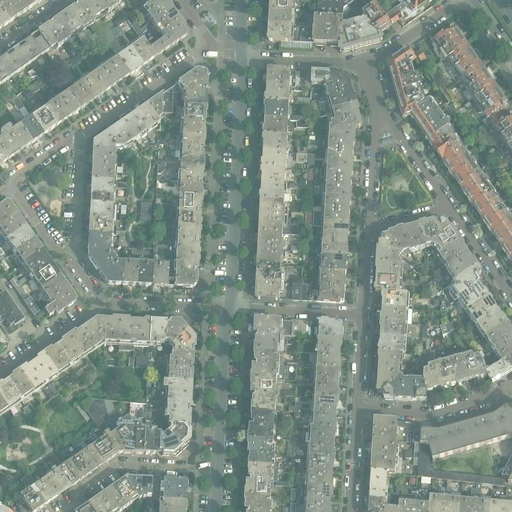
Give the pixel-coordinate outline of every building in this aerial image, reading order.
[(32,7),(27,0),(4,0),(0,3),(0,12),(8,24),(32,7)] [(100,16),(88,0),(86,0),(63,16),(75,33),(80,29),(81,31),(96,21),(95,19),(100,16)] [(119,2),(122,0),(88,0),(100,16),(105,12),(106,14),(120,4),(119,2)] [(186,36),(187,34),(162,0),(156,0),(142,10),(137,14),(141,19),(146,15),(160,35),(155,39),(156,41),(146,48),(154,59),(186,36)] [(142,6),(142,10),(156,0),(142,0),(141,2),(142,6)] [(292,13),(293,0),(270,0),(270,12),(292,13)] [(316,0),(315,18),(314,29),(314,44),(341,46),(342,46),(343,26),(344,16),(344,9),(354,1),(356,0),(316,0)] [(408,0),(406,2),(409,7),(412,5),(415,10),(426,2),(429,3),(432,0),(408,0)] [(378,35),(391,26),(377,5),(363,14),(366,19),(378,36),(378,35)] [(142,6),(134,12),(136,14),(137,14),(142,10),(142,6)] [(404,18),(400,12),(397,8),(392,12),(398,22),(404,18)] [(0,29),(8,24),(0,12),(0,29)] [(292,28),(292,13),(270,12),(269,40),(271,42),(291,43),(314,44),(314,29),(292,28)] [(394,25),(398,22),(392,12),(387,15),(394,25)] [(75,33),(63,16),(38,34),(50,51),(55,47),(56,49),(71,39),(69,37),(75,33)] [(378,36),(366,19),(361,22),(349,25),(349,26),(348,26),(348,20),(346,16),(344,16),(343,26),(342,46),(341,46),(340,52),(343,52),(343,54),(362,48),(380,43),(380,42),(382,40),(378,35),(378,36)] [(314,29),(314,17),(308,17),(308,25),(298,25),(298,28),(314,29)] [(117,28),(123,24),(119,19),(114,23),(117,28)] [(468,48),(455,29),(454,28),(441,37),(440,37),(437,39),(437,40),(434,42),(448,61),(468,48)] [(99,30),(94,34),(98,39),(103,35),(99,30)] [(50,51),(38,34),(31,39),(30,40),(41,56),(41,55),(42,56),(46,53),(57,68),(60,66),(50,51)] [(30,40),(31,39),(30,39),(0,60),(0,84),(42,56),(41,55),(41,56),(30,40)] [(90,46),(86,41),(82,44),(85,49),(90,46)] [(129,76),(152,59),(154,59),(146,48),(141,41),(117,58),(129,76)] [(481,67),(469,50),(468,48),(448,61),(461,81),(481,67)] [(409,65),(415,60),(408,50),(388,64),(391,75),(391,77),(391,80),(393,81),(394,83),(413,78),(409,65)] [(99,51),(95,54),(102,63),(105,60),(99,51)] [(426,62),(420,52),(415,56),(422,65),(426,62)] [(77,66),(82,62),(78,56),(73,60),(77,66)] [(129,76),(117,58),(92,75),(104,93),(129,76)] [(432,72),(426,62),(422,65),(428,75),(432,72)] [(495,87),(483,69),(481,67),(461,81),(475,100),(495,87)] [(37,72),(26,80),(29,84),(40,76),(37,72)] [(295,89),(296,73),(271,72),(269,75),(267,97),(266,99),(266,102),(267,103),(267,105),(289,106),(290,88),(295,89)] [(446,91),(432,72),(428,75),(442,94),(446,91)] [(204,103),(205,97),(206,76),(203,73),(196,73),(178,85),(172,89),(161,97),(160,113),(160,118),(165,118),(165,113),(171,114),(171,112),(171,107),(172,94),(176,94),(184,93),(183,108),(204,109),(204,108),(205,107),(205,104),(204,103)] [(296,73),(295,89),(305,89),(305,74),(296,73)] [(353,99),(349,85),(350,84),(348,77),(347,77),(346,77),(343,77),(343,76),(312,74),(305,74),(305,89),(312,90),(312,87),(321,88),(325,86),(333,112),(356,105),(354,99),(353,99)] [(104,93),(92,75),(68,92),(80,110),(104,93)] [(398,97),(421,91),(417,77),(413,78),(394,83),(394,84),(393,85),(394,88),(396,89),(398,97)] [(40,82),(29,89),(33,94),(43,86),(40,82)] [(491,124),(501,118),(498,113),(508,106),(495,87),(475,100),(491,124)] [(27,100),(32,96),(28,91),(23,94),(27,100)] [(428,104),(422,95),(421,91),(398,97),(401,108),(400,110),(401,113),(403,114),(404,118),(411,116),(410,116),(428,104)] [(453,101),(446,91),(442,94),(449,104),(453,101)] [(80,110),(68,92),(43,110),(55,127),(80,110)] [(2,100),(5,104),(11,100),(8,95),(2,100)] [(160,118),(160,113),(161,97),(148,106),(157,119),(159,118),(160,118)] [(23,108),(16,99),(11,102),(18,112),(23,108)] [(420,128),(440,114),(431,101),(428,104),(410,116),(411,116),(413,119),(414,120),(420,128)] [(287,138),(289,106),(267,105),(266,107),(265,110),(267,112),(266,130),(264,131),(264,135),(266,136),(265,137),(287,138)] [(362,128),(357,112),(358,112),(356,105),(333,112),(336,121),(335,124),(333,124),(332,128),(330,128),(329,138),(354,139),(355,130),(362,128)] [(449,108),(454,114),(458,111),(456,109),(456,110),(452,105),(449,108)] [(157,119),(148,106),(123,123),(135,141),(160,124),(157,119)] [(203,133),(203,127),(204,116),(205,115),(205,111),(204,110),(204,109),(183,108),(182,120),(171,119),(171,124),(182,125),(182,137),(181,138),(203,139),(203,138),(204,138),(204,134),(203,133)] [(55,127),(43,110),(18,127),(30,144),(55,127)] [(449,129),(450,128),(440,114),(420,128),(426,136),(425,138),(427,140),(429,141),(429,142),(449,128),(449,129)] [(511,145),(511,116),(504,122),(501,118),(491,124),(508,149),(511,145)] [(135,141),(123,123),(93,144),(93,152),(114,154),(114,149),(122,150),(135,141)] [(30,144),(18,127),(10,133),(10,130),(8,128),(0,132),(0,133),(2,136),(3,137),(0,139),(0,149),(8,160),(30,144)] [(468,157),(449,129),(449,128),(429,142),(430,142),(429,144),(432,148),(433,147),(445,165),(444,165),(448,171),(468,157)] [(201,163),(202,157),(202,145),(203,144),(203,141),(203,140),(203,139),(181,138),(182,137),(175,137),(175,152),(175,158),(180,158),(180,168),(201,169),(201,168),(202,167),(202,164),(201,163)] [(286,171),(287,141),(287,138),(265,137),(265,138),(264,139),(264,143),(265,144),(264,163),(263,164),(263,167),(264,169),(264,170),(286,171)] [(354,146),(354,139),(329,138),(329,153),(352,154),(353,146),(354,146)] [(308,141),(307,151),(316,152),(317,141),(308,141)] [(152,151),(158,150),(159,142),(153,145),(150,147),(152,151)] [(113,179),(114,154),(93,152),(91,183),(112,184),(113,179)] [(352,162),(352,154),(329,153),(328,168),(352,169),(353,162),(352,162)] [(307,163),(307,156),(296,155),(296,163),(307,163)] [(488,185),(483,179),(468,157),(448,171),(451,176),(453,175),(465,193),(464,194),(467,199),(488,185)] [(157,167),(157,175),(160,175),(165,170),(165,167),(157,167)] [(200,193),(200,187),(201,176),(202,175),(202,171),(201,170),(201,169),(180,168),(179,198),(200,199),(200,198),(201,197),(201,194),(200,193)] [(352,176),(352,169),(328,168),(326,198),(351,199),(351,192),(350,192),(351,176),(352,176)] [(262,202),(284,203),(290,204),(290,196),(285,196),(286,171),(264,170),(262,172),(262,175),(263,176),(262,195),(261,197),(261,200),(262,202)] [(111,222),(112,184),(91,183),(89,221),(111,222)] [(487,227),(507,213),(488,185),(467,199),(471,204),(472,204),(484,221),(483,222),(487,227)] [(505,189),(499,193),(502,197),(508,193),(505,189)] [(510,198),(508,195),(500,200),(502,204),(510,198)] [(198,223),(199,217),(199,205),(200,205),(200,201),(200,200),(200,199),(179,198),(177,228),(198,229),(198,228),(199,228),(199,224),(198,223)] [(350,206),(351,199),(326,198),(324,228),(349,229),(349,223),(348,222),(348,216),(349,206),(350,206)] [(285,228),(286,210),(284,210),(284,203),(262,202),(262,203),(261,204),(261,208),(262,209),(261,228),(259,230),(259,232),(260,234),(260,235),(283,236),(283,228),(285,228)] [(0,227),(16,216),(9,205),(6,205),(0,208),(0,227)] [(506,256),(511,251),(511,220),(507,213),(487,227),(490,233),(491,232),(503,250),(502,250),(506,256)] [(25,229),(17,218),(16,216),(0,227),(0,232),(6,241),(25,229)] [(89,236),(110,237),(116,237),(117,227),(111,226),(111,222),(89,221),(89,236)] [(460,242),(449,226),(449,225),(445,222),(444,222),(442,222),(438,222),(420,227),(426,248),(431,246),(438,249),(442,254),(460,242)] [(426,249),(426,248),(420,227),(404,231),(410,252),(410,253),(426,249)] [(197,253),(197,247),(198,236),(199,235),(199,231),(198,230),(198,229),(177,228),(176,258),(197,259),(198,258),(198,254),(197,253)] [(348,236),(349,229),(324,228),(322,258),(347,259),(347,252),(346,252),(347,236),(348,236)] [(33,241),(32,239),(25,229),(6,241),(15,254),(33,241)] [(404,254),(410,252),(404,231),(385,237),(380,240),(378,244),(377,265),(399,266),(399,260),(404,254)] [(283,261),(284,243),(282,243),(283,236),(260,235),(260,236),(259,237),(259,240),(260,241),(259,261),(258,262),(258,265),(259,266),(259,267),(281,268),(281,261),(283,261)] [(109,251),(110,237),(89,236),(88,251),(109,252),(109,251)] [(42,253),(34,243),(33,241),(15,254),(23,266),(42,253)] [(456,282),(477,268),(476,268),(477,266),(474,263),(473,263),(463,249),(463,247),(460,242),(442,254),(441,255),(439,258),(456,282)] [(121,286),(122,264),(116,264),(114,261),(118,256),(116,249),(113,251),(109,251),(109,252),(88,251),(88,258),(106,285),(121,286)] [(50,266),(48,264),(42,253),(23,266),(32,278),(50,266)] [(195,287),(196,274),(196,266),(197,265),(197,261),(196,260),(197,259),(176,258),(175,281),(166,280),(166,288),(193,289),(195,287)] [(344,282),(345,275),(345,266),(347,266),(347,259),(322,258),(321,288),(344,289),(345,289),(346,282),(344,282)] [(0,264),(0,267),(4,273),(9,269),(4,262),(0,264)] [(151,287),(152,266),(122,264),(121,286),(151,287)] [(399,296),(400,281),(401,266),(399,266),(377,265),(377,270),(378,272),(377,288),(376,288),(375,292),(376,293),(376,294),(383,295),(399,296)] [(59,278),(51,267),(50,266),(32,278),(40,291),(59,278)] [(166,288),(166,280),(167,267),(152,266),(151,287),(166,288)] [(281,294),(282,275),(281,275),(281,268),(259,267),(259,268),(257,270),(257,273),(258,274),(258,294),(256,295),(256,298),(257,299),(257,300),(279,301),(280,294),(281,294)] [(483,293),(478,285),(479,284),(476,278),(478,276),(480,274),(481,272),(479,269),(477,269),(477,268),(456,282),(453,284),(456,289),(449,294),(455,302),(459,300),(467,312),(488,299),(487,298),(488,296),(486,293),(483,293)] [(436,279),(442,274),(440,271),(433,275),(436,279)] [(292,285),(301,286),(302,278),(292,277),(292,285)] [(15,290),(20,287),(20,286),(18,283),(15,278),(9,282),(15,290)] [(25,278),(18,283),(20,286),(28,281),(25,278)] [(67,291),(61,281),(59,278),(40,291),(49,303),(67,291)] [(301,287),(301,286),(293,285),(292,302),(301,302),(301,287)] [(25,294),(20,287),(15,290),(20,298),(25,294)] [(309,302),(310,287),(301,287),(301,302),(309,302)] [(344,294),(344,289),(321,288),(320,292),(318,292),(317,303),(340,304),(340,303),(343,303),(343,302),(345,302),(345,295),(344,294)] [(44,312),(48,318),(54,313),(56,316),(74,304),(74,301),(67,291),(49,303),(51,307),(44,312)] [(4,293),(2,295),(0,292),(0,325),(8,337),(20,329),(17,325),(24,321),(4,293)] [(412,326),(412,311),(407,311),(407,296),(399,296),(383,295),(383,300),(384,302),(383,318),(382,319),(381,322),(382,323),(382,324),(406,326),(412,326)] [(41,315),(32,303),(29,298),(23,303),(35,319),(41,315)] [(501,318),(497,311),(492,304),(492,302),(490,299),(488,299),(467,312),(485,338),(506,324),(505,324),(506,322),(503,319),(501,318)] [(71,336),(68,338),(82,358),(85,356),(104,343),(119,344),(120,321),(114,320),(114,322),(103,322),(103,320),(95,319),(88,325),(89,326),(75,335),(74,334),(71,336)] [(149,345),(150,323),(149,323),(148,322),(145,322),(143,324),(127,323),(127,321),(120,321),(119,344),(149,345)] [(278,352),(284,352),(284,342),(284,337),(299,338),(300,323),(258,321),(255,323),(255,335),(257,335),(257,345),(255,347),(255,349),(256,350),(256,351),(278,352)] [(170,346),(188,330),(183,324),(169,324),(156,324),(155,323),(152,323),(151,323),(150,323),(149,345),(160,346),(160,344),(164,344),(164,342),(167,343),(170,346)] [(310,338),(311,324),(300,323),(299,338),(309,339),(309,338),(310,338)] [(454,323),(446,325),(450,332),(458,328),(454,323)] [(343,335),(343,327),(342,327),(342,326),(340,326),(340,325),(318,324),(318,331),(320,332),(319,354),(340,355),(341,347),(342,347),(342,340),(341,340),(342,335),(343,335)] [(404,355),(405,341),(406,326),(382,324),(382,325),(381,326),(381,330),(382,331),(381,348),(380,348),(380,352),(380,353),(380,354),(401,355),(404,355)] [(511,333),(509,330),(510,328),(508,325),(506,325),(506,324),(485,338),(503,364),(511,357),(511,333)] [(446,325),(440,327),(443,338),(451,335),(450,332),(446,325)] [(193,351),(194,336),(188,330),(170,346),(173,349),(173,354),(192,355),(192,351),(193,351)] [(464,335),(468,341),(472,338),(468,332),(464,335)] [(82,358),(68,338),(62,343),(63,344),(51,352),(50,351),(44,355),(57,375),(82,358)] [(277,382),(277,367),(283,367),(283,358),(278,357),(278,352),(256,351),(256,352),(255,353),(255,355),(256,356),(255,367),(254,367),(254,375),(252,376),(252,379),(254,380),(254,381),(277,382)] [(190,379),(191,373),(191,361),(193,360),(193,357),(192,356),(192,355),(173,354),(171,354),(171,361),(168,360),(168,364),(164,364),(163,368),(168,368),(167,384),(190,385),(190,384),(191,383),(192,380),(190,379)] [(340,363),(340,357),(340,355),(319,354),(317,384),(339,385),(339,377),(340,377),(341,363),(340,363)] [(384,393),(401,378),(399,375),(399,372),(400,371),(400,365),(401,355),(380,354),(380,355),(379,355),(379,359),(380,360),(379,370),(379,373),(379,383),(378,383),(377,392),(378,392),(378,393),(384,393)] [(57,375),(44,355),(37,360),(38,361),(26,370),(25,369),(19,373),(33,392),(57,375)] [(486,375),(483,364),(478,358),(473,359),(471,357),(450,362),(457,384),(459,385),(462,384),(463,382),(480,378),(481,378),(488,377),(486,375)] [(511,357),(503,364),(486,375),(488,377),(492,383),(511,369),(511,357)] [(457,384),(450,362),(435,367),(434,364),(434,361),(429,360),(428,369),(428,372),(425,372),(424,382),(423,385),(426,394),(432,392),(433,391),(450,386),(451,387),(455,386),(456,384),(457,384)] [(33,392),(19,373),(13,377),(14,378),(2,387),(0,386),(0,385),(0,397),(8,409),(7,410),(11,415),(16,412),(12,407),(33,392)] [(426,394),(423,385),(424,382),(411,381),(415,376),(411,374),(406,381),(404,381),(401,378),(384,393),(384,399),(385,399),(385,401),(393,401),(393,400),(426,402),(426,394)] [(275,412),(277,382),(254,381),(254,382),(252,383),(251,385),(253,386),(253,394),(254,395),(254,405),(252,406),(252,409),(253,410),(253,411),(275,412)] [(190,385),(167,384),(162,383),(162,391),(165,391),(164,396),(166,397),(189,398),(190,385)] [(338,393),(338,387),(339,385),(317,384),(315,414),(337,415),(337,407),(338,407),(339,393),(338,393)] [(47,388),(53,396),(57,394),(51,386),(47,388)] [(49,399),(53,396),(47,388),(43,391),(49,399)] [(0,415),(7,410),(8,409),(0,397),(0,415)] [(188,422),(188,415),(189,404),(190,403),(190,400),(189,399),(189,398),(166,397),(165,421),(168,421),(168,427),(169,427),(188,428),(188,427),(189,425),(189,423),(188,422)] [(103,402),(91,401),(88,401),(81,405),(98,428),(103,436),(115,455),(122,453),(123,447),(114,434),(111,430),(107,416),(107,414),(103,402)] [(110,402),(103,402),(107,414),(107,416),(114,414),(110,402)] [(511,403),(493,417),(439,432),(421,431),(421,432),(420,444),(420,446),(426,446),(428,446),(433,461),(511,438),(511,455),(501,477),(511,478),(508,484),(511,484),(511,403)] [(79,406),(75,409),(86,423),(89,420),(79,406)] [(274,442),(275,412),(253,411),(252,412),(252,415),(253,417),(252,427),(251,427),(251,435),(249,436),(249,439),(251,440),(251,441),(274,442)] [(334,453),(334,444),(335,437),(336,437),(337,423),(336,423),(337,415),(315,414),(315,420),(309,420),(308,428),(312,429),(311,434),(306,434),(306,443),(311,443),(310,458),(335,459),(335,453),(334,453)] [(182,452),(166,434),(163,437),(159,437),(159,434),(155,433),(155,431),(139,430),(139,426),(128,425),(128,420),(126,420),(114,428),(117,432),(114,434),(123,447),(122,453),(122,454),(143,455),(143,454),(144,455),(145,455),(147,456),(149,455),(161,455),(161,456),(176,457),(182,452)] [(406,423),(396,422),(375,421),(374,441),(395,442),(396,427),(405,428),(406,423)] [(188,432),(188,428),(169,427),(169,431),(166,434),(182,452),(188,446),(189,432),(188,432)] [(91,473),(116,456),(115,455),(103,436),(98,428),(85,437),(87,441),(95,435),(99,442),(79,456),(91,473)] [(74,450),(87,441),(85,437),(72,446),(74,450)] [(277,450),(276,448),(273,448),(274,442),(251,441),(251,443),(249,444),(248,447),(250,448),(250,456),(251,456),(250,466),(249,467),(249,469),(250,471),(261,472),(271,472),(272,462),(275,462),(275,457),(273,457),(273,456),(277,457),(277,450)] [(395,473),(397,443),(395,442),(374,441),(372,472),(387,473),(395,475),(395,473)] [(424,474),(426,446),(420,446),(419,456),(419,469),(418,478),(477,485),(482,485),(503,487),(503,483),(424,474)] [(67,450),(59,455),(63,461),(70,455),(67,450)] [(51,468),(54,473),(45,479),(57,497),(74,485),(91,473),(79,456),(62,468),(58,471),(54,465),(51,468)] [(310,458),(308,488),(333,490),(333,482),(332,482),(333,466),(334,467),(335,459),(310,458)] [(270,497),(271,472),(261,472),(250,471),(250,472),(249,473),(249,476),(250,477),(250,483),(247,483),(247,490),(246,491),(246,494),(247,495),(247,496),(270,497)] [(395,475),(387,473),(372,472),(371,494),(386,495),(387,479),(395,479),(395,475)] [(35,511),(57,497),(45,479),(19,497),(24,504),(29,511),(35,511)] [(21,482),(25,489),(30,485),(25,479),(21,482)] [(150,489),(151,480),(127,479),(124,481),(137,500),(140,503),(143,501),(147,501),(147,500),(150,500),(150,489)] [(186,495),(186,484),(184,482),(151,480),(150,489),(150,500),(159,501),(159,500),(183,502),(184,495),(186,495)] [(120,511),(137,500),(124,481),(100,498),(108,511),(120,511)] [(489,511),(490,504),(491,497),(481,496),(482,485),(477,485),(477,490),(472,490),(471,502),(460,501),(459,511),(489,511)] [(330,511),(331,496),(332,496),(333,490),(308,488),(306,511),(331,511),(330,511)] [(459,511),(460,501),(451,500),(452,489),(447,488),(447,489),(446,494),(446,499),(430,498),(430,506),(428,511),(459,511)] [(511,511),(511,506),(508,506),(509,493),(506,493),(506,497),(504,496),(503,505),(490,504),(489,511),(511,511)] [(385,509),(386,495),(371,494),(369,511),(399,511),(399,510),(385,509)] [(269,511),(270,497),(247,496),(247,497),(245,498),(245,500),(246,502),(246,509),(248,509),(247,511),(269,511)] [(108,511),(100,498),(79,511),(108,511)] [(182,511),(183,502),(159,500),(159,501),(158,511),(182,511)]
